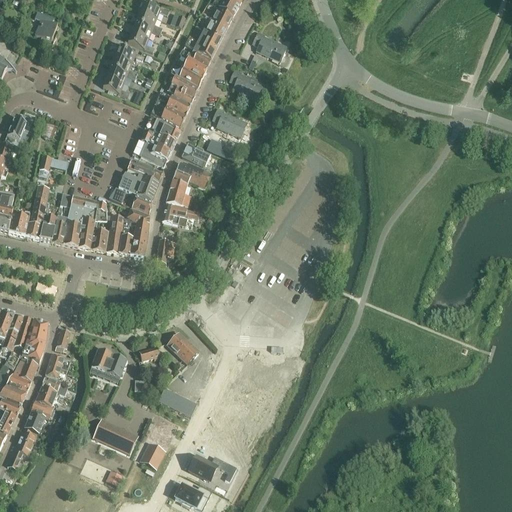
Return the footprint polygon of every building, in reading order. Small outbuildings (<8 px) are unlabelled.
[(224,0),(219,11),(233,20),(244,0),(224,0)] [(144,5),(140,15),(157,22),(159,15),(167,19),(169,15),(144,5)] [(219,11),(212,23),(211,24),(227,32),(233,20),(219,11)] [(57,29),(51,27),(53,25),(52,24),(53,23),(54,21),(37,14),(35,18),(36,18),(35,21),(40,23),(34,38),(41,40),(40,44),(52,49),(58,35),(55,34),(57,29)] [(140,15),(136,25),(161,35),(162,31),(154,28),(157,22),(140,15)] [(201,19),(203,19),(210,23),(210,22),(211,20),(203,15),(201,19)] [(175,30),(181,32),(185,22),(179,19),(175,30)] [(204,33),(203,35),(206,36),(205,37),(209,39),(210,36),(222,43),(227,32),(211,24),(212,23),(210,22),(210,23),(203,19),(201,19),(199,22),(209,28),(206,34),(204,33)] [(136,25),(132,35),(149,42),(151,35),(159,38),(161,35),(136,25)] [(146,48),(149,42),(132,35),(128,46),(153,55),(154,51),(146,48)] [(189,40),(185,49),(212,62),(222,43),(210,36),(209,39),(205,37),(206,36),(203,35),(197,45),(189,40)] [(280,65),(286,51),(263,41),(264,38),(258,35),(252,47),(259,50),(256,54),(280,65)] [(142,63),(144,59),(119,49),(115,60),(132,67),(134,60),(142,63)] [(186,61),(191,64),(207,72),(211,63),(197,56),(196,56),(193,54),(191,58),(182,53),(180,58),(186,61)] [(0,80),(1,82),(6,72),(13,71),(15,74),(17,75),(14,71),(10,67),(7,63),(3,60),(0,58),(0,80)] [(115,60),(111,70),(135,80),(137,76),(129,73),(132,67),(115,60)] [(186,61),(181,72),(186,75),(201,82),(201,81),(203,82),(207,72),(191,64),(186,61)] [(111,70),(107,80),(123,86),(126,80),(134,83),(135,80),(111,70)] [(177,80),(183,83),(198,92),(203,82),(201,81),(201,82),(186,75),(181,72),(177,80)] [(233,92),(249,99),(263,105),(270,90),(268,90),(256,84),(257,82),(251,80),(250,82),(240,78),(241,76),(235,73),(229,85),(235,88),(233,92)] [(121,93),(123,86),(107,80),(103,90),(127,100),(129,96),(121,93)] [(171,88),(195,99),(198,92),(176,81),(174,81),(174,82),(169,81),(167,86),(171,87),(171,88)] [(191,107),(195,99),(171,88),(168,94),(174,97),(173,99),(191,107)] [(156,106),(186,119),(190,109),(171,100),(170,101),(161,97),(160,97),(158,102),(156,106)] [(180,131),(186,119),(156,106),(155,107),(151,117),(161,122),(161,123),(180,131)] [(240,141),(246,127),(223,117),(224,114),(218,111),(212,124),(218,126),(216,130),(240,141)] [(14,121),(6,139),(19,144),(23,135),(27,137),(32,123),(22,119),(20,124),(14,121)] [(165,129),(166,126),(150,119),(145,130),(149,133),(150,133),(160,137),(159,139),(175,146),(180,135),(165,129)] [(57,130),(46,126),(41,139),(52,143),(57,130)] [(154,149),(171,156),(175,146),(159,139),(160,137),(150,133),(149,133),(148,134),(146,139),(144,138),(141,145),(151,149),(154,150),(154,149)] [(211,142),(206,153),(232,165),(235,159),(220,152),(223,148),(211,142)] [(154,150),(151,149),(141,145),(138,144),(132,157),(134,158),(134,159),(139,162),(140,160),(163,170),(166,163),(167,164),(171,156),(154,149),(154,150)] [(12,161),(8,160),(11,151),(0,146),(0,180),(5,181),(10,166),(12,161)] [(182,160),(204,171),(209,173),(211,169),(206,167),(210,158),(188,147),(182,160)] [(38,173),(37,180),(46,182),(47,175),(49,170),(64,173),(66,165),(41,160),(38,173)] [(159,185),(163,176),(131,164),(127,173),(159,185)] [(179,167),(176,176),(181,179),(182,177),(196,183),(194,187),(204,192),(212,176),(188,166),(186,169),(179,167)] [(180,210),(180,209),(187,211),(190,200),(184,198),(188,185),(194,187),(196,183),(182,177),(181,179),(176,176),(172,185),(166,206),(180,210)] [(123,179),(118,191),(136,198),(151,204),(159,186),(138,178),(138,179),(134,178),(133,180),(125,177),(123,179)] [(29,227),(27,227),(25,240),(38,243),(43,219),(46,207),(48,194),(46,193),(37,191),(34,205),(29,227)] [(108,202),(109,202),(119,206),(123,195),(115,192),(108,202)] [(60,209),(70,211),(72,200),(62,197),(60,209)] [(0,198),(0,233),(8,235),(12,214),(10,214),(13,202),(0,198)] [(131,210),(149,217),(151,204),(136,198),(131,210)] [(67,222),(62,248),(77,251),(89,253),(94,225),(97,205),(85,203),(72,200),(70,211),(69,213),(68,222),(67,222)] [(106,207),(97,205),(94,225),(106,225),(106,207)] [(162,225),(177,228),(185,230),(187,222),(198,224),(200,217),(198,216),(201,207),(194,206),(192,215),(186,213),(165,208),(162,225)] [(43,219),(38,243),(51,246),(57,219),(55,219),(54,222),(46,220),(49,207),(46,207),(43,219)] [(148,230),(148,220),(130,214),(127,222),(131,225),(130,228),(135,230),(129,260),(143,262),(146,248),(147,242),(148,230)] [(8,236),(25,240),(27,227),(28,222),(29,219),(13,215),(12,218),(8,236)] [(57,219),(51,246),(62,248),(67,222),(62,220),(57,219)] [(105,255),(117,257),(123,223),(123,221),(111,219),(108,235),(105,255)] [(123,223),(117,257),(128,260),(132,241),(127,240),(130,224),(123,223)] [(104,255),(107,234),(94,233),(90,253),(104,255)] [(172,261),(175,246),(160,243),(159,243),(156,266),(165,267),(166,260),(172,261)] [(0,348),(2,349),(14,319),(0,316),(0,348)] [(14,319),(2,349),(1,352),(11,355),(13,350),(23,322),(14,319)] [(23,322),(13,350),(22,353),(32,324),(23,321),(23,322)] [(21,360),(39,366),(45,348),(47,329),(33,324),(24,354),(21,360)] [(305,337),(310,339),(315,329),(310,327),(308,331),(305,337)] [(61,333),(55,353),(65,356),(66,353),(64,352),(69,335),(61,333)] [(187,368),(199,355),(179,336),(167,349),(187,368)] [(154,363),(160,361),(159,359),(160,359),(157,350),(139,355),(142,365),(154,361),(154,363)] [(98,352),(91,371),(119,382),(126,363),(98,352)] [(19,362),(11,358),(5,369),(8,371),(13,373),(19,362)] [(51,358),(48,368),(60,372),(60,373),(66,374),(69,366),(69,365),(70,362),(69,362),(53,358),(51,358)] [(32,384),(38,368),(22,362),(13,378),(31,385),(32,384)] [(48,368),(45,378),(63,384),(66,374),(60,373),(60,372),(48,368)] [(26,397),(30,386),(13,378),(7,389),(26,397)] [(44,381),(41,389),(57,395),(58,396),(60,393),(64,395),(66,390),(44,381)] [(143,395),(144,384),(134,384),(134,395),(143,395)] [(41,389),(35,404),(50,410),(57,395),(41,389)] [(0,398),(0,401),(1,402),(20,409),(26,397),(6,390),(0,398)] [(158,404),(190,420),(196,407),(164,391),(158,404)] [(226,401),(219,415),(240,425),(247,412),(226,401)] [(0,404),(0,412),(5,415),(16,419),(20,409),(1,402),(0,404)] [(31,415),(24,431),(38,437),(43,425),(37,422),(39,419),(48,422),(49,422),(51,423),(54,416),(52,415),(53,412),(51,411),(35,405),(31,415)] [(0,435),(6,439),(7,437),(16,419),(5,415),(0,412),(0,435)] [(93,441),(129,458),(138,439),(101,423),(93,441)] [(215,433),(209,446),(230,457),(236,445),(241,448),(246,440),(230,432),(226,439),(215,433)] [(22,435),(18,444),(32,450),(36,441),(22,435)] [(18,444),(10,464),(7,469),(16,473),(23,458),(26,459),(28,460),(32,450),(18,444)] [(149,447),(139,465),(157,474),(166,455),(149,447)] [(116,477),(111,487),(117,490),(122,479),(116,477)] [(188,478),(181,491),(202,502),(209,489),(188,478)]
